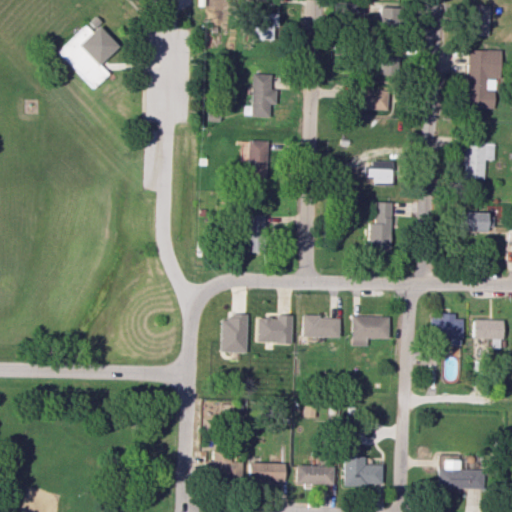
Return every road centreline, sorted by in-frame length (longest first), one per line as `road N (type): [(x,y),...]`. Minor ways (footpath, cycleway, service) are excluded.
road 1 (residential): [(433,0),(424,282),(409,293),(397,511)]
road 2 (residential): [(511,285),(219,282)]
road 3 (residential): [(315,0),(303,281)]
road 4 (residential): [(219,282),(203,291),(190,321),(179,511)]
road 5 (residential): [(184,373),(0,369)]
